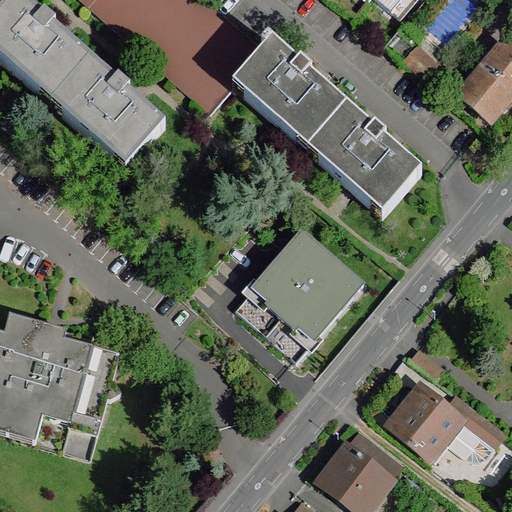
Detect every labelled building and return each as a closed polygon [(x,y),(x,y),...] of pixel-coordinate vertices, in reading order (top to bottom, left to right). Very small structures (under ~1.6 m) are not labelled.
[(16,0),(0,18),(0,65),(53,112),(93,67),(55,34),(57,32),(46,22),(44,24),(16,0)] [(210,0),(86,0),(204,103),(258,41),(210,0)] [(363,0),(371,6),(375,1),(393,16),(404,3),(406,0),(363,0)] [(351,115),(276,49),(236,94),(312,160),(351,115)] [(511,105),(511,55),(505,50),(461,100),(493,127),(511,105)] [(419,51),(406,67),(431,89),(444,73),(419,51)] [(93,67),(53,112),(129,179),(168,134),(131,101),(133,99),(122,90),(120,91),(93,67)] [(351,115),(312,160),(387,225),(426,180),(351,115)] [(302,239),(254,293),(313,345),(360,290),(302,239)] [(6,340),(0,338),(0,438),(91,463),(109,404),(121,401),(114,389),(122,359),(93,351),(94,345),(10,322),(6,340)] [(421,354),(413,364),(437,382),(445,372),(421,354)] [(448,413),(422,391),(388,433),(432,469),(466,427),(448,413)] [(454,406),(448,413),(466,427),(497,451),(507,438),(459,400),(454,406)] [(349,453),(395,486),(407,470),(360,436),(349,453)] [(349,453),(347,451),(319,489),(350,511),(375,511),(395,486),(349,453)]
